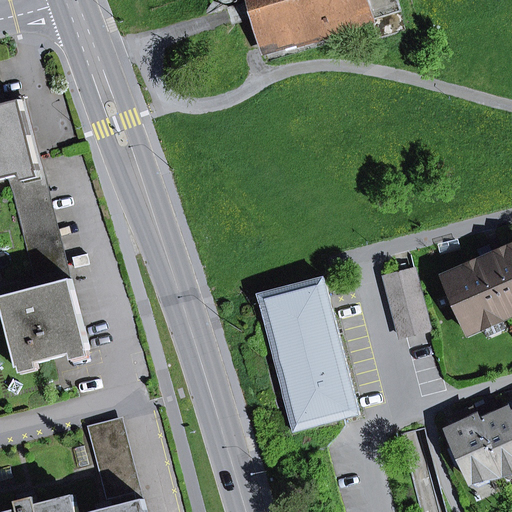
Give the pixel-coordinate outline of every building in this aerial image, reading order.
[(370,13),(366,0),(250,0),(263,44),(331,24),(333,33),(367,23),(365,14),(370,13)] [(66,283),(73,281),(26,95),(1,102),(2,107),(22,102),(21,104),(33,148),(34,148),(40,169),(55,228),(66,272),(63,273),(66,283)] [(21,104),(22,102),(2,107),(0,107),(0,179),(9,177),(13,176),(40,169),(34,148),(33,148),(21,104)] [(14,181),(10,182),(24,236),(55,228),(40,169),(13,176),(14,181)] [(63,273),(66,272),(55,228),(24,236),(35,280),(63,273)] [(482,261),(494,255),(489,245),(477,250),(482,261)] [(511,247),(494,255),(482,261),(445,277),(470,334),(485,328),(484,324),(500,316),(502,321),(511,316),(511,247)] [(386,278),(402,338),(431,330),(415,270),(386,278)] [(346,419),(361,415),(325,278),(259,294),(294,433),(346,419)] [(90,349),(73,281),(66,283),(38,290),(21,294),(4,299),(21,367),(90,349)] [(19,287),(21,294),(38,290),(36,283),(19,287)] [(487,331),(503,324),(502,321),(500,316),(484,324),(485,328),(487,331)] [(511,471),(511,417),(511,415),(508,410),(495,416),(490,404),(475,411),(504,475),(511,471)] [(483,478),(490,481),(504,475),(475,411),(474,408),(458,415),(462,424),(449,430),(457,447),(450,450),(457,465),(464,462),(473,482),(474,482),(483,478)] [(145,501),(124,418),(119,419),(138,493),(135,494),(137,503),(145,501)] [(135,494),(138,493),(119,419),(88,427),(107,501),(135,494)] [(294,433),(299,456),(328,448),(348,427),(346,419),(294,433)] [(299,456),(303,471),(332,463),(328,448),(299,456)] [(336,478),(332,463),(303,471),(307,485),(336,478)] [(340,492),(336,478),(307,485),(311,500),(340,492)] [(474,482),(477,489),(491,483),(490,481),(483,478),(474,482)] [(18,496),(20,503),(37,498),(35,491),(18,496)] [(324,511),(343,507),(340,492),(311,500),(313,511),(324,511)] [(78,511),(75,497),(39,506),(37,498),(20,503),(22,511),(16,511),(78,511)] [(112,501),(96,505),(97,511),(102,511),(114,509),(112,501)] [(147,511),(145,501),(137,503),(114,509),(102,511),(147,511)]
